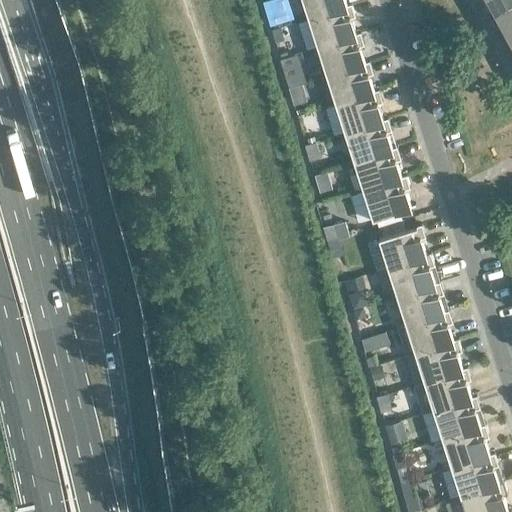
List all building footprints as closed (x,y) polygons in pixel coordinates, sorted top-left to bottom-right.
[(276,0),(265,0),(270,14),(280,11),(276,0)] [(303,0),(309,17),(352,3),(347,4),(345,0),(303,0)] [(511,1),(511,0),(493,0),(499,9),(511,1)] [(511,26),(511,1),(499,9),(509,28),(511,26)] [(356,15),(352,3),(309,17),(319,46),(361,32),(361,31),(356,33),(351,17),(356,15)] [(281,26),(272,29),(276,39),(284,37),(281,26)] [(365,44),(361,32),(319,46),(328,74),(370,61),(370,60),(365,61),(360,45),(365,44)] [(374,73),(370,61),(328,74),(337,103),(379,89),(379,88),(375,90),(369,74),(374,73)] [(285,68),(289,82),(304,77),(300,63),(285,68)] [(383,101),(379,89),(337,103),(346,131),(388,118),(388,117),(384,118),(379,103),(383,101)] [(392,130),(388,118),(346,131),(355,160),(398,146),(397,145),(393,147),(388,131),(392,130)] [(316,141),(306,144),(311,159),(321,156),(316,141)] [(401,158),(398,146),(355,160),(364,188),(407,175),(406,174),(402,176),(397,160),(401,158)] [(326,169),(315,173),(320,190),(331,186),(326,169)] [(411,187),(407,175),(364,188),(374,218),(416,204),(416,203),(411,204),(406,188),(411,187)] [(346,222),(333,226),(337,239),(350,235),(346,222)] [(380,237),(389,267),(432,253),(431,252),(427,254),(422,238),(426,236),(422,224),(380,237)] [(333,226),(324,229),(328,243),(338,240),(337,239),(333,226)] [(338,240),(328,243),(332,257),(342,254),(338,240)] [(436,265),(432,253),(389,267),(398,295),(441,282),(441,281),(436,282),(431,266),(436,265)] [(361,275),(345,280),(349,290),(364,286),(361,275)] [(445,294),(441,282),(398,295),(407,324),(450,310),(450,309),(445,311),(440,295),(445,294)] [(363,307),(355,310),(357,316),(365,314),(363,307)] [(454,322),(450,310),(407,324),(416,352),(459,339),(459,338),(454,339),(449,324),(454,322)] [(371,335),(361,338),(365,349),(375,346),(371,335)] [(463,351),(459,339),(416,352),(426,381),(468,367),(468,366),(463,368),(458,352),(463,351)] [(382,364),(371,368),(375,379),(386,376),(382,364)] [(472,379),(468,367),(426,381),(435,409),(477,396),(477,395),(472,397),(467,381),(472,379)] [(388,393),(377,396),(382,411),(392,407),(388,393)] [(481,408),(477,396),(435,409),(444,438),(486,424),(482,425),(477,409),(481,408)] [(402,421),(386,426),(391,442),(407,437),(402,421)] [(490,436),(486,424),(444,438),(453,467),(496,453),(495,452),(491,454),(486,438),(490,436)] [(403,452),(394,454),(398,467),(406,464),(403,452)] [(499,465),(496,453),(453,467),(462,495),(505,482),(504,481),(500,482),(495,466),(499,465)] [(509,494),(505,482),(462,495),(467,511),(509,511),(511,511),(511,509),(509,511),(504,495),(509,494)] [(416,494),(406,497),(410,511),(421,508),(416,494)]
